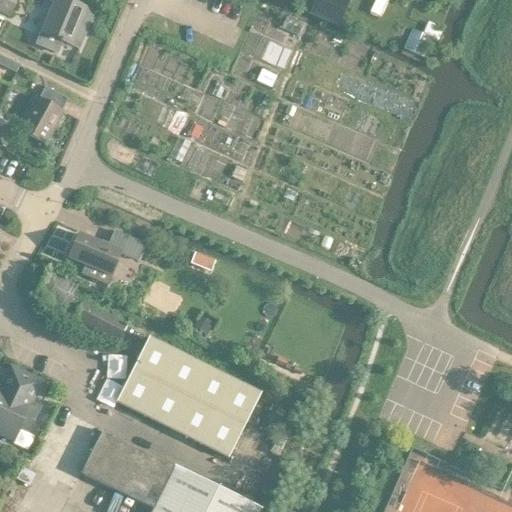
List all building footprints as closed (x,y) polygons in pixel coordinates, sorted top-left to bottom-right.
[(0,0),(0,12),(8,17),(16,0),(0,0)] [(47,0),(53,3),(36,45),(56,53),(61,42),(71,46),(75,48),(79,46),(93,12),(86,9),(72,3),(73,0),(47,0)] [(315,0),(311,10),(309,14),(337,26),(338,23),(348,1),(346,0),(315,0)] [(427,22),(421,34),(436,40),(441,29),(427,22)] [(37,100),(35,99),(18,130),(45,145),(62,113),(60,112),(67,100),(44,87),(37,100)] [(81,275),(107,285),(120,254),(136,260),(142,244),(113,232),(107,247),(77,235),(73,246),(70,246),(67,255),(68,257),(67,260),(85,267),(81,275)] [(190,264),(198,267),(202,256),(194,253),(190,264)] [(73,321),(119,343),(127,326),(82,303),(81,306),(70,300),(76,289),(47,274),(36,296),(51,303),(49,307),(63,314),(64,310),(76,316),(73,321)] [(146,296),(143,302),(153,307),(156,301),(146,296)] [(206,337),(211,328),(208,326),(209,323),(199,316),(192,328),(206,337)] [(148,339),(115,404),(227,460),(259,395),(148,339)] [(85,345),(77,362),(120,382),(128,365),(85,345)] [(274,364),(283,368),(286,361),(277,357),(274,364)] [(0,389),(0,435),(14,443),(19,432),(26,435),(39,408),(32,405),(42,384),(10,368),(3,382),(8,385),(5,392),(0,389)] [(81,475),(152,510),(150,511),(258,511),(259,511),(102,432),(81,475)]
